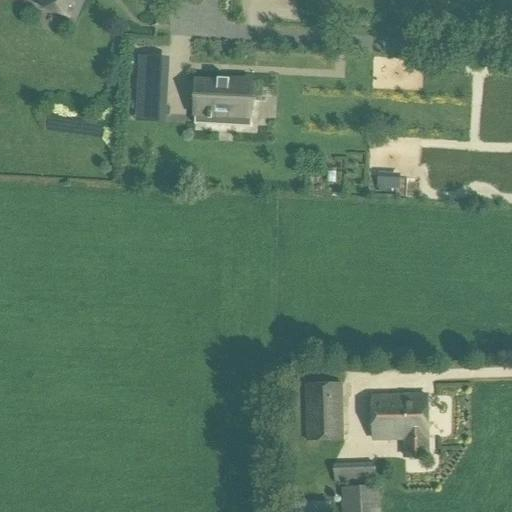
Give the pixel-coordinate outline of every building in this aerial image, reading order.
[(78,0),(34,0),(34,1),(72,16),(78,0)] [(162,80),(139,79),(138,107),(161,108),(162,80)] [(197,80),(195,115),(209,116),(208,125),(249,128),(252,128),(253,97),(249,96),(250,83),(229,82),(230,80),(228,80),(228,82),(219,81),(220,79),(218,79),(218,81),(197,80)] [(343,384),(305,385),(307,442),(345,442),(343,384)] [(283,394),(270,393),(270,472),(285,472),(283,394)] [(427,396),(373,398),(374,441),(404,440),(405,458),(429,457),(427,396)] [(375,464),(335,465),(336,485),(376,485),(375,464)] [(381,511),(381,487),(336,488),(336,494),(342,494),(342,511),(381,511)] [(333,511),(332,502),(290,506),(290,511),(333,511)]
